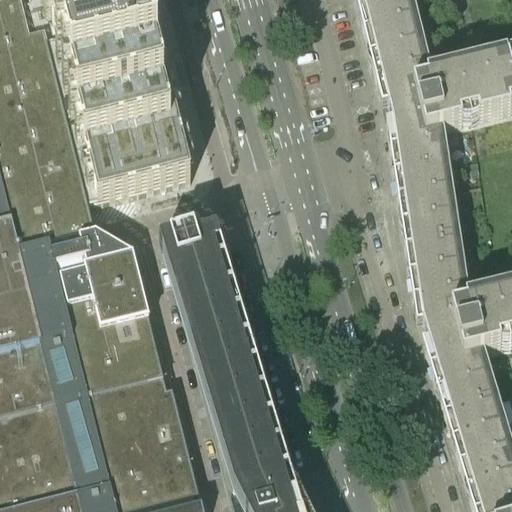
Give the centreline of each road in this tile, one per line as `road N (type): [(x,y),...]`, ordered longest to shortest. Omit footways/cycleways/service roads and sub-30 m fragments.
road 1 (unclassified): [(446,511),(355,212),(356,174)]
road 2 (tertiary): [(405,511),(306,186)]
road 3 (unclassified): [(281,236),(252,267),(283,374),(322,507),(361,511)]
road 4 (tertiary): [(281,236),(361,511)]
road 5 (unclassified): [(0,264),(230,206)]
road 6 (unclassified): [(171,0),(230,206)]
road 7 (tertiary): [(211,0),(269,196)]
road 8 (tertiary): [(306,186),(256,0)]
road 9 (residential): [(356,174),(315,0)]
